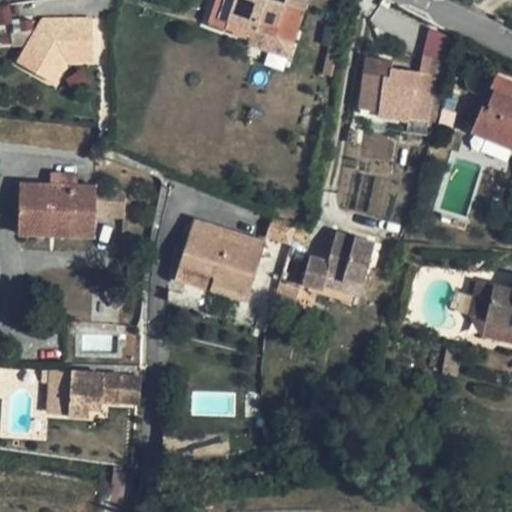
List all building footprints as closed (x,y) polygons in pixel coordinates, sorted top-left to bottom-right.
[(217,0),(210,21),(227,28),(229,21),(294,43),(306,9),(308,1),(306,0),(288,0),(287,3),(278,0),(217,0)] [(38,18),(22,36),(41,53),(52,41),(98,41),(98,17),(38,18)] [(454,34),(429,31),(423,60),(447,64),(454,34)] [(387,59),(367,57),(360,108),(380,111),(379,116),(409,120),(409,117),(429,120),(431,108),(433,94),(435,77),(419,75),(420,72),(393,68),(386,68),(387,59)] [(394,60),(387,59),(386,68),(393,68),(394,60)] [(511,77),(499,72),(492,90),(494,91),(488,107),(483,105),(473,131),(511,147),(511,77)] [(433,94),(442,93),(445,79),(435,77),(433,94)] [(442,93),(433,94),(431,108),(438,111),(442,93)] [(438,111),(431,108),(429,120),(429,126),(434,126),(436,118),(438,111)] [(428,134),(429,126),(429,120),(409,117),(409,120),(407,132),(428,134)] [(79,173),(52,172),(51,184),(79,185),(79,173)] [(51,184),(21,183),(20,234),(96,236),(97,218),(98,186),(79,185),(51,184)] [(127,195),(98,186),(97,218),(126,219),(127,195)] [(299,224),(274,217),(267,237),(292,244),(299,224)] [(267,242),(195,219),(181,264),(216,275),(211,288),(249,300),(267,242)] [(356,236),(338,231),(331,255),(329,260),(312,254),(303,284),(324,290),(325,286),(328,276),(364,286),(376,241),(356,236)] [(377,237),(357,231),(356,236),(376,241),(377,237)] [(331,255),(314,249),(312,254),(329,260),(331,255)] [(216,275),(181,264),(177,278),(211,288),(216,275)] [(364,286),(328,276),(325,286),(360,296),(364,286)] [(301,288),(281,281),(275,300),(296,307),(301,288)] [(511,288),(494,284),(487,318),(511,324),(511,288)] [(485,333),(489,287),(474,285),(470,332),(485,333)] [(70,414),(73,372),(49,370),(46,413),(70,414)] [(123,375),(73,372),(70,414),(90,416),(91,401),(121,403),(123,375)] [(142,376),(123,375),(121,403),(141,404),(142,376)] [(116,448),(72,442),(70,458),(114,464),(116,448)]
